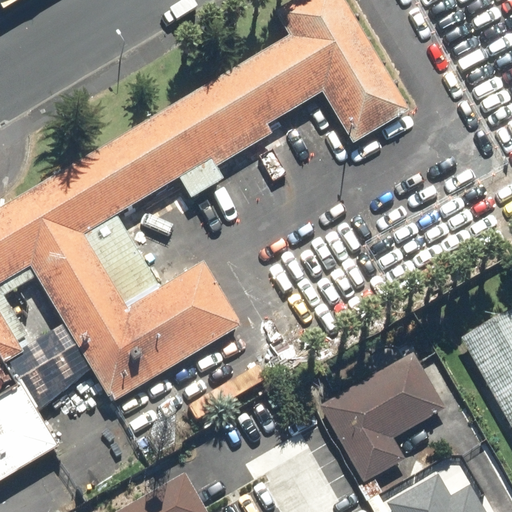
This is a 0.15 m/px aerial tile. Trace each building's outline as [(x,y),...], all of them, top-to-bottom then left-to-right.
[(0,449),(33,430),(0,372),(0,369),(25,355),(0,313),(0,294),(33,275),(112,408),(245,330),(205,262),(164,287),(129,307),(87,237),(320,101),(328,114),(351,152),(409,118),(339,0),(305,0),(274,18),(287,42),(0,212),(0,449)] [(511,313),(459,343),(511,437),(511,313)] [(402,460),(392,443),(443,414),(412,359),(320,410),(339,443),(337,444),(360,484),(402,460)] [(389,505),(392,511),(481,511),(458,469),(389,505)] [(206,511),(184,474),(148,496),(147,495),(118,511),(206,511)]
